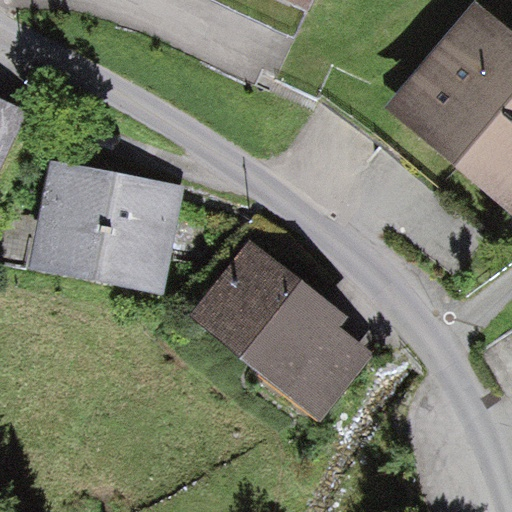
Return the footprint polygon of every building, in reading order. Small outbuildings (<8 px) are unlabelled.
[(511,49),(480,23),(413,103),(511,186),(511,49)] [(0,106),(0,137),(12,112),(0,106)] [(44,259),(99,269),(118,168),(97,164),(93,182),(61,175),(44,259)] [(140,173),(118,168),(99,269),(153,280),(169,196),(137,190),(140,173)] [(210,309),(273,358),(286,342),(308,358),(287,385),(316,408),(348,368),(368,354),(248,260),(210,309)]
